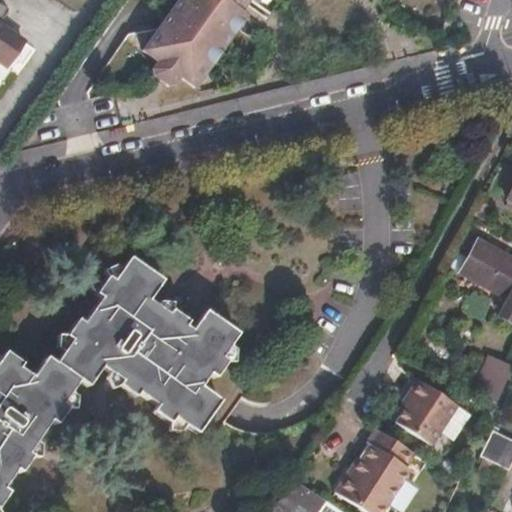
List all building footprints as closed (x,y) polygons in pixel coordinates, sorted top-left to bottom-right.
[(179,0),(159,27),(144,47),(160,57),(154,66),(155,68),(156,72),(162,76),(170,81),(176,82),(183,74),(196,83),(205,69),(219,50),(235,29),(248,10),(244,8),(249,1),(249,0),(179,0)] [(0,64),(7,69),(24,45),(0,27),(0,25),(8,14),(0,7),(0,64)] [(511,326),(511,259),(476,239),(459,270),(505,298),(495,317),(511,326)] [(0,511),(0,474),(34,429),(43,418),(50,422),(62,406),(57,401),(62,394),(73,378),(81,384),(95,366),(130,391),(150,405),(148,411),(163,423),(167,418),(190,433),(214,401),(195,386),(204,375),(211,378),(222,361),(217,357),(231,336),(200,314),(186,332),(144,302),(160,282),(128,260),(112,283),(105,280),(94,296),(99,300),(82,323),(76,320),(65,336),(69,340),(53,363),(44,357),(31,376),(18,367),(21,363),(4,351),(0,356),(0,511)] [(496,402),(511,369),(511,367),(490,357),(472,391),(496,402)] [(460,400),(461,400),(418,373),(409,387),(414,391),(407,401),(397,417),(434,441),(444,426),(460,400)] [(407,401),(414,391),(409,387),(402,398),(407,401)] [(460,400),(444,426),(458,435),(474,409),(460,400)] [(383,511),(401,485),(411,469),(405,465),(414,451),(374,425),(366,439),(370,443),(360,459),(351,473),(346,470),(332,491),(364,511),(383,511)] [(511,464),(511,441),(491,430),(477,457),(508,472),(511,464)] [(360,459),(370,443),(366,439),(355,456),(360,459)] [(296,511),(301,506),(309,511),(320,511),(327,502),(295,480),(284,495),(270,511),(296,511)]
